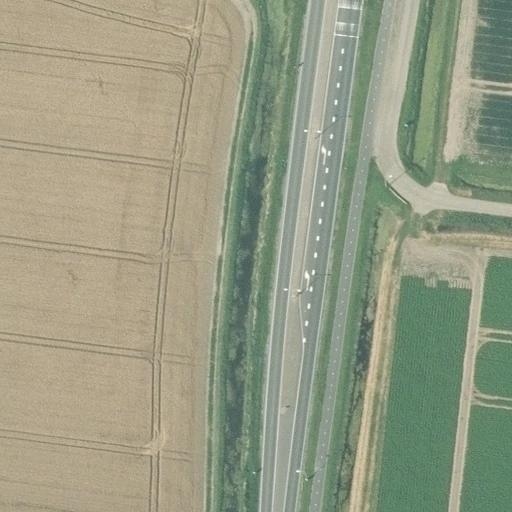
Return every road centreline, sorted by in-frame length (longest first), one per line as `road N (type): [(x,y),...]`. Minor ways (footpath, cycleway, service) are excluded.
road 1 (secondary): [(289,511),(355,0)]
road 2 (secondary): [(317,0),(283,275),(265,511)]
road 3 (unclassified): [(511,212),(425,200),(387,166),(410,0)]
